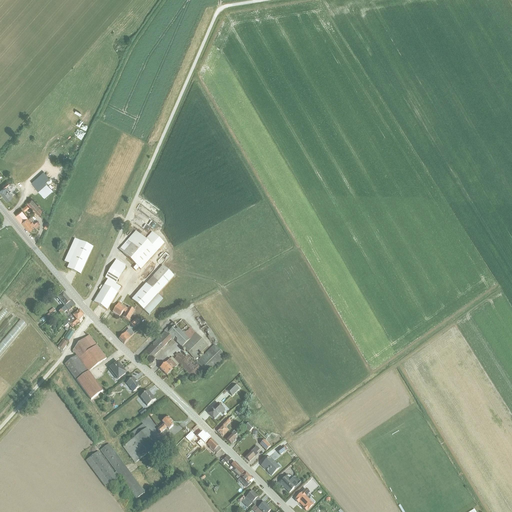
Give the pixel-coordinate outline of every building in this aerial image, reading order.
[(48,178),(43,172),(31,183),(44,197),(52,190),(44,182),(48,178)] [(0,191),(0,192),(7,201),(13,196),(5,187),(9,184),(5,179),(2,181),(5,184),(2,186),(4,188),(0,191)] [(31,200),(27,203),(35,211),(38,214),(42,211),(39,208),(31,200)] [(153,222),(157,218),(144,208),(141,212),(153,222)] [(28,219),(23,213),(21,211),(15,216),(28,231),(32,227),(34,226),(37,223),(36,222),(34,224),(32,222),(33,221),(31,217),(28,219)] [(137,225),(147,233),(151,228),(141,221),(137,225)] [(136,229),(120,249),(142,268),(163,242),(151,232),(146,237),(136,229)] [(83,275),(93,246),(79,241),(68,270),(83,275)] [(157,262),(160,265),(169,256),(166,252),(157,262)] [(127,267),(117,261),(106,279),(108,281),(94,304),(107,311),(121,288),(117,285),(127,267)] [(164,266),(133,301),(144,311),(175,277),(164,266)] [(70,311),(75,307),(64,293),(59,297),(66,306),(58,312),(61,316),(69,309),(70,311)] [(119,304),(113,314),(121,319),(124,313),(126,315),(124,319),(129,322),(135,312),(129,309),(129,310),(119,304)] [(53,309),(46,315),(49,318),(56,312),(53,309)] [(79,318),(83,315),(79,310),(74,315),(77,318),(70,324),(73,327),(81,320),(79,318)] [(173,322),(140,355),(147,362),(172,337),(189,355),(185,359),(180,355),(174,361),(194,380),(204,370),(208,374),(226,356),(214,344),(211,347),(196,362),(194,359),(208,344),(182,318),(175,325),(173,322)] [(137,320),(131,325),(135,329),(141,324),(137,320)] [(201,330),(212,345),(217,342),(206,326),(201,330)] [(68,339),(73,333),(68,329),(63,335),(68,339)] [(120,340),(131,351),(135,347),(128,340),(132,336),(129,332),(120,340)] [(92,337),(72,351),(76,357),(65,366),(92,403),(105,393),(89,372),(107,358),(92,337)] [(60,349),(65,343),(60,339),(55,345),(60,349)] [(179,367),(171,359),(160,370),(167,378),(179,367)] [(119,363),(111,370),(120,381),(128,375),(119,363)] [(135,379),(127,385),(133,394),(141,388),(135,379)] [(232,398),(241,390),(235,383),(226,391),(232,398)] [(141,399),(148,408),(156,401),(148,392),(141,399)] [(250,399),(252,402),(254,401),(257,405),(260,403),(255,395),(250,399)] [(219,403),(207,414),(215,422),(226,411),(219,403)] [(142,417),(147,412),(144,409),(139,413),(142,417)] [(176,424),(168,415),(161,422),(163,424),(157,429),(161,432),(166,427),(169,430),(176,424)] [(232,423),(228,420),(217,430),(223,436),(229,431),(226,429),(232,423)] [(122,445),(135,464),(161,446),(146,423),(132,433),(134,436),(122,445)] [(207,440),(200,432),(194,437),(202,445),(207,440)] [(190,433),(184,437),(187,441),(193,437),(190,433)] [(232,435),(227,440),(231,444),(236,439),(232,435)] [(259,443),(265,448),(270,443),(264,438),(259,443)] [(218,451),(210,444),(204,451),(213,458),(218,451)] [(111,445),(103,451),(136,498),(144,492),(111,445)] [(246,455),(250,460),(258,453),(257,452),(260,449),(258,446),(246,455)] [(285,446),(278,451),(281,455),(288,450),(285,446)] [(188,459),(195,453),(193,450),(185,457),(188,459)] [(100,455),(87,463),(104,487),(117,479),(100,455)] [(225,467),(232,461),(228,456),(221,462),(225,467)] [(270,458),(261,467),(272,478),(281,470),(270,458)] [(248,489),(254,483),(234,463),(232,466),(237,470),(235,472),(241,478),(238,480),(248,489)] [(288,480),(282,487),(289,493),(295,487),(288,480)] [(295,499),(306,511),(312,506),(305,497),(310,493),(307,489),(295,499)] [(258,498),(252,492),(242,502),(248,508),(253,503),(256,506),(261,501),(258,498)] [(271,511),(272,511),(264,503),(264,504),(261,501),(256,506),(258,509),(255,511),(271,511)]
